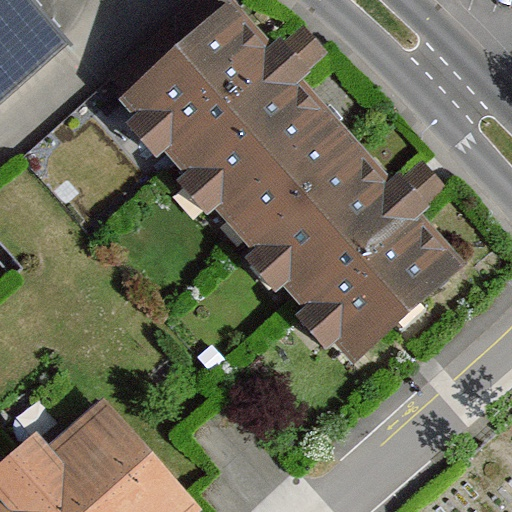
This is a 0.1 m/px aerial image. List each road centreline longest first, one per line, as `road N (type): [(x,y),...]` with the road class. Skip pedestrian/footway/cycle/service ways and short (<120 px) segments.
road 1 (residential): [(331,511),(511,351)]
road 2 (tertiary): [(325,0),(433,106)]
